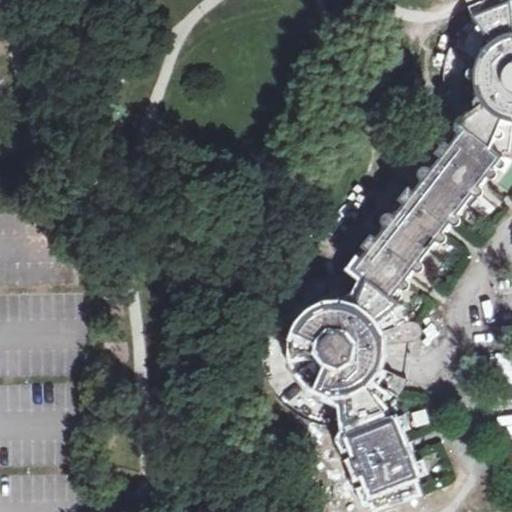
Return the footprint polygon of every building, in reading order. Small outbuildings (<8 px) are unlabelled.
[(463,128),(507,162),(511,156),(511,3),(483,12),(479,15),(474,18),(470,21),(466,25),(462,29),(459,34),(456,39),(453,44),(451,49),(449,54),(448,59),(447,65),(446,71),(446,79),(448,93),(449,99),(451,106),(454,112),(457,118),(463,128)] [(390,220),(390,221),(389,222),(389,223),(389,224),(389,225),(389,226),(389,227),(389,228),(390,229),(390,230),(391,230),(391,231),(355,274),(367,278),(376,283),(383,286),(388,291),(397,298),(507,162),(463,128),(461,132),(467,138),(441,170),(440,169),(439,168),(438,168),(437,168),(436,168),(435,168),(434,168),(433,168),(432,168),(432,169),(431,169),(430,170),(430,171),(429,171),(429,172),(429,173),(428,173),(428,174),(428,176),(428,177),(429,177),(429,178),(429,179),(430,179),(430,180),(431,180),(431,181),(420,194),(415,190),(405,202),(410,207),(400,219),(399,218),(398,218),(397,218),(397,217),(396,217),(395,217),(395,218),(394,218),(393,218),(392,219),(391,219),(391,220),(390,220)] [(424,337),(424,336),(424,335),(424,334),(425,334),(425,333),(424,332),(424,331),(424,330),(424,329),(423,329),(423,328),(422,327),(421,326),(420,325),(419,324),(418,324),(417,324),(416,324),(415,324),(414,324),(413,324),(412,324),(411,324),(406,312),(403,307),(397,298),(388,291),(383,286),(376,283),(367,278),(355,274),(343,272),(338,272),(331,272),(326,273),(320,274),(314,275),(308,277),(303,280),(297,283),(292,286),(288,290),(283,293),(279,298),(275,302),(272,307),(269,312),(266,318),(264,323),(262,329),(261,335),(261,337),(260,341),(260,350),(261,363),(263,369),(264,375),(267,380),(270,386),(273,392),(276,397),(280,402),(285,406),(290,410),(295,414),(300,417),(305,420),(311,423),(317,425),(323,426),(330,427),(336,428),(347,428),(348,431),(395,412),(393,406),(401,397),(405,392),(408,387),(410,381),(413,375),(414,370),(416,364),(417,358),(417,352),(417,343),(418,342),(419,342),(420,342),(420,341),(421,341),(421,340),(422,340),(422,339),(423,339),(423,338),(424,337)] [(511,357),(499,359),(501,386),(511,385),(511,357)] [(370,501),(371,501),(372,502),(373,502),(374,502),(375,502),(376,502),(377,502),(379,509),(419,492),(415,481),(420,479),(395,412),(348,431),(349,433),(348,434),(347,434),(347,435),(346,435),(346,436),(346,437),(345,438),(345,439),(345,440),(346,441),(346,442),(346,443),(347,443),(347,444),(348,444),(348,445),(349,445),(350,446),(351,446),(352,446),(353,446),(354,446),(360,462),(356,464),(362,477),(366,477),(371,489),(370,489),(370,490),(369,490),(369,491),(369,492),(368,492),(368,493),(368,494),(368,495),(368,496),(368,497),(368,498),(369,499),(369,500),(370,500),(370,501)]
